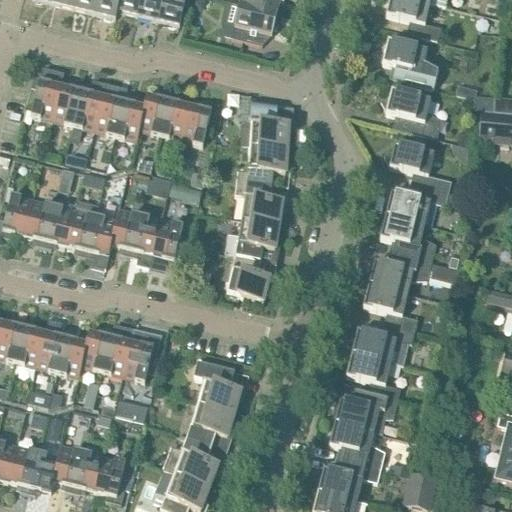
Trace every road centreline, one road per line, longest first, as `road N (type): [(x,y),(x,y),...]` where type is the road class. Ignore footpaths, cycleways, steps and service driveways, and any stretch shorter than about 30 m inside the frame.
road 1 (residential): [(304,81),(179,54),(139,63),(3,25),(0,40)]
road 2 (residential): [(298,341),(115,297),(74,301),(0,281)]
road 3 (residential): [(298,341),(345,156),(304,81)]
road 4 (residential): [(262,511),(298,341)]
